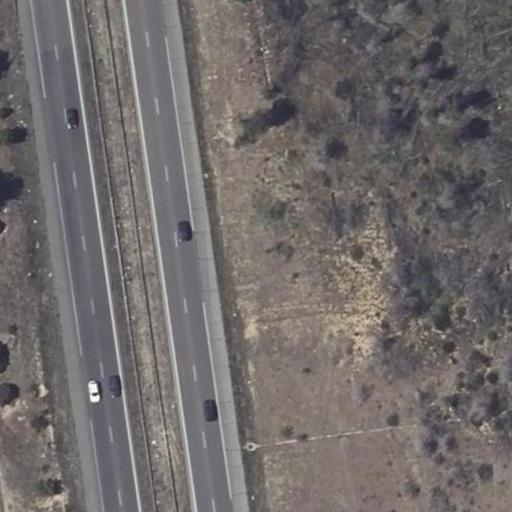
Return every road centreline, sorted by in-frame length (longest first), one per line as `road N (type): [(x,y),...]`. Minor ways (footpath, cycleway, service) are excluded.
road 1 (motorway): [(45,0),(120,511)]
road 2 (motorway): [(212,511),(140,0)]
